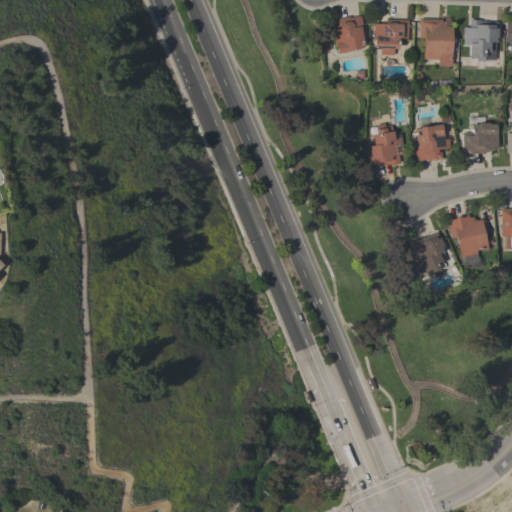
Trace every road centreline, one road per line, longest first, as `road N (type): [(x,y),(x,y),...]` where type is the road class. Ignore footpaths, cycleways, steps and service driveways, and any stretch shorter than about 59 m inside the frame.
road 1 (primary): [(403,508),(189,0)]
road 2 (primary): [(162,0),(328,402)]
road 3 (tertiary): [(403,508),(461,493),(511,453)]
